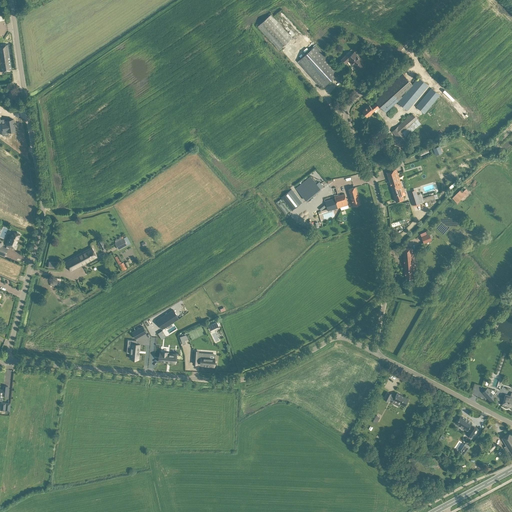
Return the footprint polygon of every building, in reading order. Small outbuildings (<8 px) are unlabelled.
[(292,38),(271,14),(258,26),(279,49),(292,38)] [(10,56),(8,48),(8,44),(0,45),(0,56),(1,60),(5,59),(4,56),(10,56)] [(322,88),(340,72),(315,45),(298,61),(322,88)] [(363,66),(362,64),(363,64),(360,60),(361,59),(354,52),(348,57),(346,55),(340,60),(344,65),(349,60),(357,69),(359,68),(360,68),(363,66)] [(12,70),(11,63),(10,56),(4,56),(5,59),(1,60),(1,64),(2,71),(12,70)] [(385,111),(399,99),(402,97),(400,95),(409,87),(412,84),(403,74),(382,93),(384,95),(376,101),(377,102),(371,107),(369,105),(362,111),(367,117),(380,105),(385,111)] [(398,102),(407,110),(428,85),(419,77),(398,102)] [(424,113),(440,95),(431,88),(416,106),(424,113)] [(402,123),(406,128),(417,119),(413,114),(402,123)] [(0,121),(3,121),(4,124),(3,124),(3,130),(2,130),(3,135),(9,134),(8,131),(15,130),(14,125),(15,125),(15,123),(14,123),(13,119),(6,120),(6,118),(0,119),(0,121)] [(392,131),(403,143),(408,138),(398,126),(392,131)] [(470,151),(476,146),(472,141),(467,146),(470,151)] [(434,148),(437,155),(443,153),(440,146),(434,148)] [(341,175),(337,163),(327,166),(330,178),(341,175)] [(396,168),(387,171),(396,201),(404,199),(402,192),(404,191),(403,188),(402,188),(396,168)] [(313,187),(316,192),(321,188),(319,184),(313,187)] [(355,187),(348,189),(353,206),(360,204),(355,187)] [(281,197),(292,210),(302,202),(291,189),(281,197)] [(457,203),(468,191),(466,189),(463,192),(461,190),(452,198),(457,203)] [(410,195),(413,205),(420,203),(417,193),(410,195)] [(335,198),(326,201),(329,211),(348,205),(345,194),(334,196),(335,198)] [(281,198),(279,200),(288,212),(290,210),(281,198)] [(288,212),(278,200),(276,202),(285,214),(288,212)] [(317,202),(305,206),(309,216),(321,212),(317,202)] [(17,233),(12,231),(14,232),(12,236),(10,235),(6,245),(16,249),(17,245),(17,244),(21,234),(19,234),(19,233),(17,232),(17,233)] [(429,234),(422,237),(424,243),(432,239),(429,234)] [(124,238),(123,238),(115,243),(118,249),(127,244),(124,238)] [(103,250),(107,248),(102,240),(98,242),(103,250)] [(71,271),(97,257),(92,247),(65,261),(71,271)] [(413,248),(403,248),(405,278),(413,278),(413,270),(414,270),(413,248)] [(173,309),(157,320),(162,329),(179,318),(173,309)] [(217,321),(208,326),(208,327),(209,327),(210,330),(216,327),(218,326),(219,326),(217,321)] [(143,326),(136,330),(139,336),(146,332),(143,326)] [(130,353),(130,358),(139,359),(140,344),(138,344),(131,343),(130,353)] [(214,360),(214,358),(211,358),(210,358),(210,354),(198,353),(199,351),(194,351),(193,359),(198,359),(198,358),(201,358),(201,365),(209,365),(209,366),(211,366),(214,366),(214,365),(214,360)] [(160,352),(159,361),(175,363),(176,354),(170,353),(169,353),(168,353),(161,352),(160,352)] [(0,395),(3,395),(7,396),(8,386),(4,386),(3,390),(1,389),(0,388),(0,395)] [(487,388),(483,392),(491,401),(495,397),(496,397),(493,394),(487,388)] [(400,404),(404,406),(408,399),(397,393),(395,396),(387,392),(384,399),(389,401),(390,398),(394,400),(394,399),(401,403),(400,404)] [(496,397),(495,397),(498,400),(503,401),(502,405),(511,407),(511,392),(510,396),(505,394),(504,399),(498,397),(495,393),(493,394),(496,397)] [(472,422),(460,415),(456,423),(467,430),(467,429),(469,430),(466,434),(471,437),(477,428),(472,425),(472,426),(470,425),(472,422)] [(511,436),(510,433),(502,438),(506,445),(507,446),(509,449),(509,451),(511,454),(511,436)] [(491,452),(497,446),(492,441),(486,447),(491,452)]
